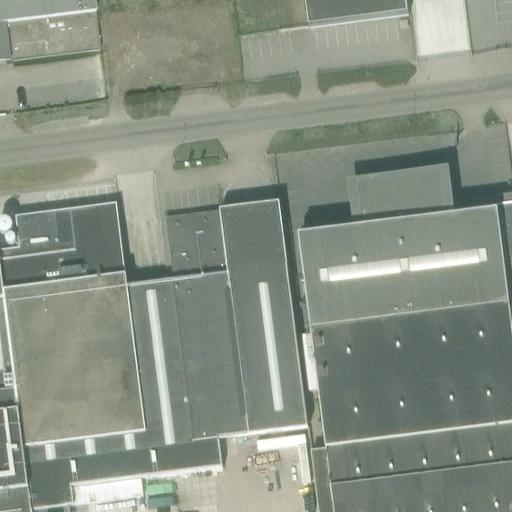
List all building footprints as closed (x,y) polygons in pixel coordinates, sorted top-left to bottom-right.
[(91,0),(0,0),(0,60),(10,59),(10,64),(98,53),(95,32),(91,0)] [(304,0),(306,10),(309,30),(408,18),(405,0),(304,0)] [(466,49),(460,0),(432,0),(433,8),(444,7),(443,0),(454,0),(458,32),(457,32),(459,49),(466,49)] [(364,231),(299,239),(302,259),(325,453),(311,455),(317,511),(511,511),(511,207),(472,212),(473,217),(444,221),(440,192),(437,190),(437,189),(438,188),(438,187),(438,186),(437,185),(436,184),(435,183),(434,183),(433,183),(432,183),(432,184),(431,184),(431,185),(428,182),(359,191),(364,231)] [(0,511),(68,511),(68,509),(142,500),(140,484),(71,492),(71,489),(222,471),(218,442),(307,431),(287,270),(229,277),(221,214),(165,221),(173,283),(126,289),(116,207),(13,220),(17,252),(0,254),(0,511)]
